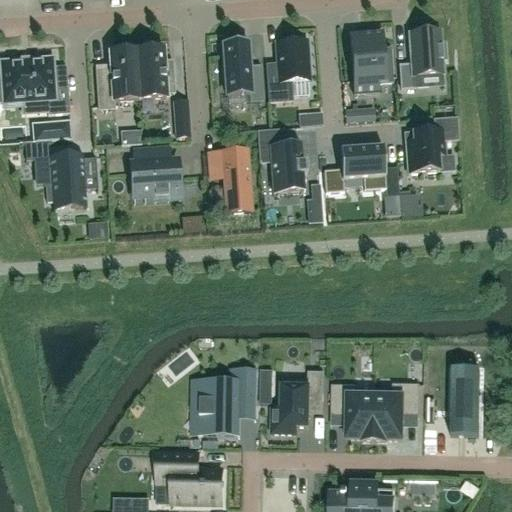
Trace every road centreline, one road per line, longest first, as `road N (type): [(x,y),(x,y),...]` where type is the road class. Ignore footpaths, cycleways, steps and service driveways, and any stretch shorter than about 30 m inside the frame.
road 1 (residential): [(247,511),(249,463),(511,468)]
road 2 (residential): [(322,3),(331,136)]
road 3 (residential): [(322,3),(191,12)]
road 4 (residential): [(191,12),(198,137)]
